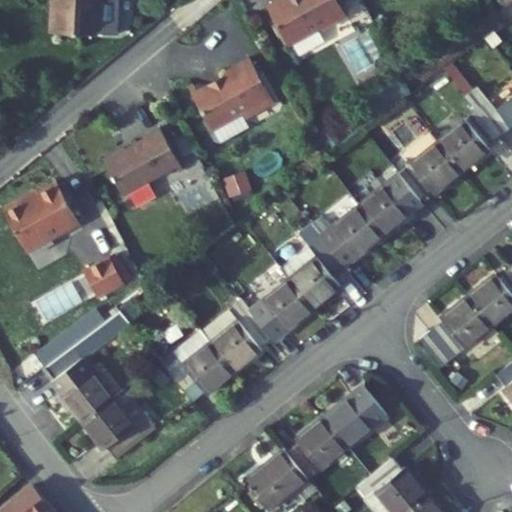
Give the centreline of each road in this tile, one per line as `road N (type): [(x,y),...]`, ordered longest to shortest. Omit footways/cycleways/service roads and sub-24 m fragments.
road 1 (residential): [(131,511),(366,320)]
road 2 (residential): [(0,168),(180,18)]
road 3 (residential): [(366,320),(491,473)]
road 4 (residential): [(366,320),(511,204)]
road 5 (residential): [(84,511),(0,399)]
